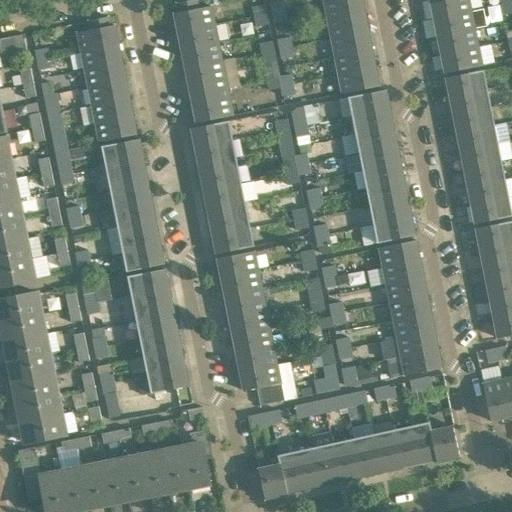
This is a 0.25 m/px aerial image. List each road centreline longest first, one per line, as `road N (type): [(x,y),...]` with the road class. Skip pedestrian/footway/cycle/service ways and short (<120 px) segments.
road 1 (residential): [(130,0),(157,120),(174,138),(181,166),(196,249),(186,269),(201,368),(208,392),(228,410),(248,511)]
road 2 (residential): [(486,492),(464,375),(448,359),(426,241),(433,221),(378,0)]
